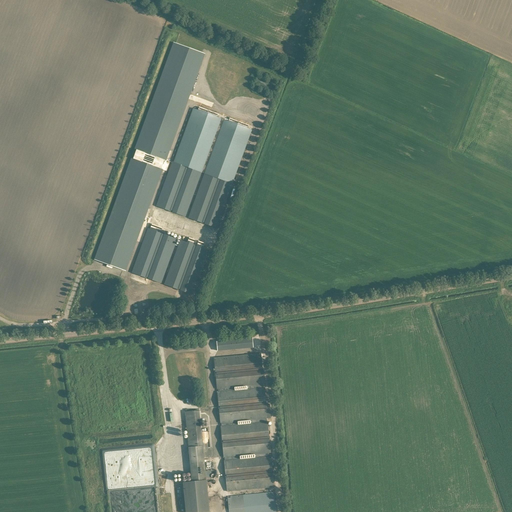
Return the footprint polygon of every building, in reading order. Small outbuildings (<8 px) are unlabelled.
[(166,160),(191,91),(204,54),(173,43),(135,149),(136,149),(133,158),(131,158),(94,259),(107,264),(106,266),(112,268),(113,266),(126,270),(162,169),(166,171),(170,161),(166,160)] [(218,229),(234,184),(232,183),(233,181),(236,174),(252,130),(247,128),(248,125),(247,124),(232,119),(230,118),(229,120),(228,121),(225,120),(217,117),(218,113),(216,113),(201,107),(199,107),(198,110),(193,108),(177,153),(175,159),(173,162),(172,161),(156,206),(185,217),(202,172),(203,172),(204,173),(188,218),(218,229)] [(151,280),(151,279),(161,283),(177,239),(149,228),(133,268),(132,272),(149,279),(151,280)] [(180,240),(166,279),(164,284),(193,295),(209,251),(180,240)] [(252,338),(217,341),(218,351),(253,347),(252,338)] [(217,389),(218,389),(218,391),(217,391),(220,423),(221,423),(221,426),(267,422),(266,418),(271,418),(269,404),(267,404),(266,401),(264,387),(263,387),(263,385),(264,385),(261,353),(214,357),(214,362),(217,389)] [(185,411),(192,481),(182,482),(185,511),(203,511),(209,511),(199,410),(185,411)] [(220,426),(223,457),(271,453),(268,421),(267,422),(221,426),(220,426)] [(274,487),(271,453),(223,457),(227,492),(274,487)] [(227,511),(243,511),(243,495),(227,496),(227,511)]
